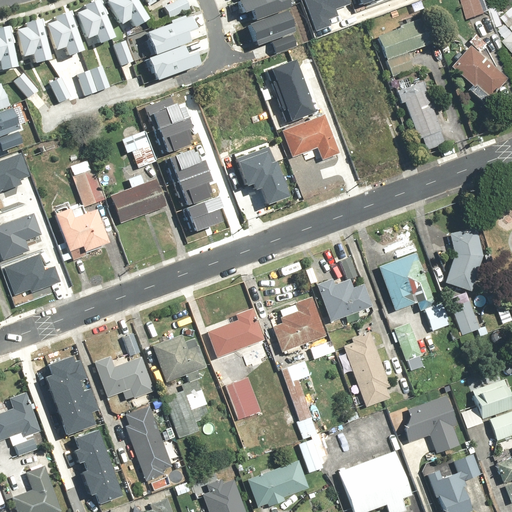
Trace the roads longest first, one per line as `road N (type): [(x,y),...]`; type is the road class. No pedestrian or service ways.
road 1 (residential): [(511,149),(0,338)]
road 2 (residential): [(171,84),(46,125)]
